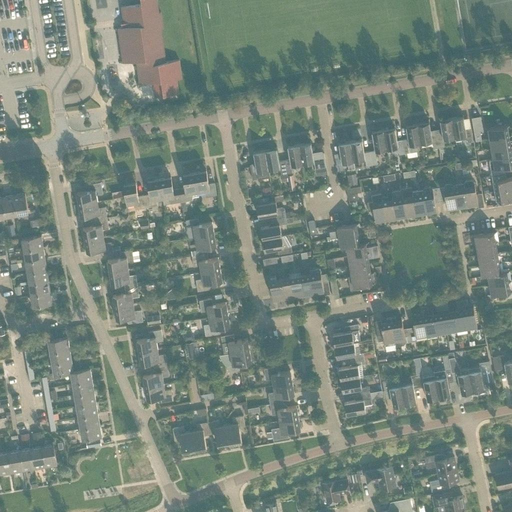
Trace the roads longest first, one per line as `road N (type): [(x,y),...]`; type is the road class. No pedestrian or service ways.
road 1 (residential): [(312,316),(261,324),(223,115)]
road 2 (unclassified): [(177,499),(92,312)]
road 3 (tertiary): [(511,65),(319,99)]
road 4 (unclassified): [(92,312),(68,256),(50,144)]
road 5 (tertiary): [(223,115),(65,142)]
road 6 (residential): [(319,99),(337,205),(312,209)]
road 7 (unclassified): [(338,445),(467,417)]
road 8 (residential): [(338,445),(312,316)]
